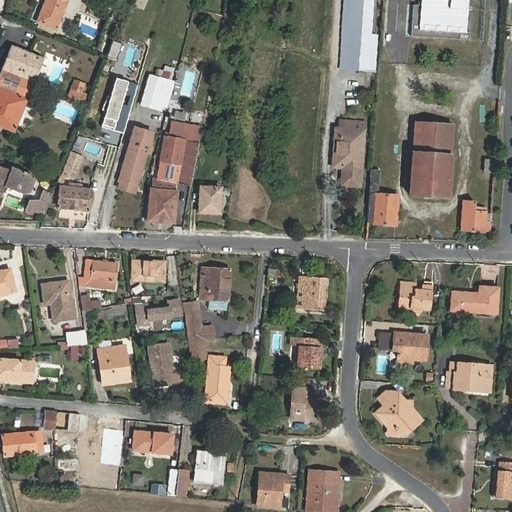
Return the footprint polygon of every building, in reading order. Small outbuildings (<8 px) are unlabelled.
[(57,28),(63,14),(68,0),(47,0),(39,21),(57,28)] [(373,0),(345,0),(340,68),(371,71),(374,35),(371,35),(373,0)] [(467,32),(469,0),(422,0),(422,6),(413,5),(411,36),(469,41),(470,32),(467,32)] [(189,24),(175,22),(173,34),(186,37),(189,24)] [(3,69),(35,82),(36,80),(45,58),(13,45),(3,69)] [(30,95),(35,82),(3,69),(0,76),(0,126),(15,133),(28,100),(33,102),(35,97),(30,95)] [(143,103),(160,108),(168,79),(151,74),(143,103)] [(75,79),(69,95),(80,99),(85,83),(75,79)] [(170,110),(177,81),(168,79),(160,108),(170,110)] [(430,125),(431,116),(417,115),(411,196),(450,199),(455,118),(440,117),(439,125),(430,125)] [(440,117),(431,116),(430,125),(439,125),(440,117)] [(339,154),(334,153),(332,168),(343,168),(342,185),(360,187),(365,122),(345,121),(344,132),(341,132),(339,154)] [(122,182),(139,187),(154,133),(136,128),(120,181),(122,182)] [(192,186),(201,143),(186,140),(187,132),(168,128),(167,133),(165,132),(164,136),(166,137),(158,180),(192,186)] [(74,179),(82,156),(76,154),(78,150),(74,149),(73,152),(72,152),(63,175),(74,179)] [(112,173),(116,158),(115,158),(117,153),(112,152),(110,156),(107,155),(103,170),(112,173)] [(496,174),(497,162),(488,161),(487,174),(496,174)] [(0,167),(0,189),(7,192),(8,187),(27,194),(34,176),(30,174),(31,173),(26,171),(26,173),(14,169),(13,172),(0,167)] [(381,171),(372,170),(371,182),(380,183),(381,171)] [(37,182),(34,176),(27,194),(34,191),(37,182)] [(137,193),(139,187),(122,182),(120,188),(137,193)] [(380,183),(371,182),(368,224),(397,226),(399,196),(379,194),(380,183)] [(90,211),(91,189),(60,187),(57,207),(90,211)] [(212,209),(221,210),(222,187),(202,187),(201,213),(212,213),(212,209)] [(176,224),(178,192),(152,190),(150,222),(176,224)] [(25,216),(46,218),(52,202),(42,199),(39,207),(29,206),(25,216)] [(486,231),(492,231),(493,222),(487,222),(487,209),(477,208),(477,203),(465,202),(464,231),(486,232),(486,231)] [(114,281),(115,263),(93,261),(93,263),(85,262),(84,277),(91,278),(90,279),(114,281)] [(165,281),(166,262),(135,261),(134,280),(165,281)] [(208,298),(229,300),(231,269),(209,268),(209,269),(207,268),(206,272),(209,272),(208,291),(205,291),(205,297),(208,297),(208,298)] [(270,268),(269,277),(279,278),(279,269),(270,268)] [(11,269),(0,271),(0,296),(16,292),(11,269)] [(308,293),(306,310),(325,312),(329,280),(301,277),(299,292),(308,293)] [(50,298),(50,303),(52,321),(71,319),(66,281),(42,284),(44,299),(50,298)] [(452,308),(496,312),(497,286),(481,285),(481,293),(453,291),(452,308)] [(415,288),(399,287),(398,309),(430,312),(433,287),(424,287),(424,289),(423,291),(415,291),(415,288)] [(297,309),(306,310),(308,293),(299,292),(297,309)] [(89,296),(81,297),(83,310),(102,308),(101,300),(90,302),(89,296)] [(137,305),(148,303),(147,296),(136,297),(137,305)] [(181,314),(179,299),(169,301),(171,315),(181,314)] [(139,325),(151,323),(148,303),(137,305),(139,325)] [(186,305),(188,316),(197,315),(195,304),(186,305)] [(188,316),(191,343),(206,342),(206,333),(212,333),(212,328),(199,330),(197,315),(188,316)] [(67,346),(87,345),(85,332),(67,333),(67,341),(67,346)] [(429,336),(395,333),(395,335),(381,334),(380,350),(399,351),(398,363),(412,364),(412,359),(427,360),(429,336)] [(296,367),(318,369),(319,354),(322,355),(323,339),(290,336),(290,344),(297,345),(296,367)] [(155,368),(153,368),(156,386),(174,383),(175,389),(184,388),(181,366),(173,367),(169,343),(149,345),(151,362),(154,362),(155,368)] [(200,353),(192,354),(193,361),(205,360),(206,351),(206,345),(199,346),(200,353)] [(124,355),(128,354),(127,346),(99,350),(104,385),(132,381),(130,372),(127,372),(124,355)] [(0,380),(31,382),(33,361),(0,359),(0,380)] [(210,368),(225,369),(225,361),(210,361),(210,368)] [(452,362),(452,372),(455,372),(454,388),(465,389),(466,384),(490,386),(491,364),(484,364),(472,363),(452,362)] [(230,370),(225,369),(210,368),(207,406),(227,408),(229,390),(225,389),(225,383),(229,384),(230,370)] [(455,372),(452,372),(446,371),(446,387),(454,388),(455,372)] [(308,378),(294,377),(293,384),(307,385),(308,378)] [(290,418),(316,421),(317,402),(306,401),(307,388),(293,387),(290,418)] [(410,423),(415,428),(421,422),(411,409),(412,403),(405,398),(399,391),(392,398),(385,404),(376,412),(383,420),(389,421),(388,434),(397,435),(402,430),(410,423)] [(385,404),(392,398),(386,391),(379,398),(385,404)] [(87,431),(89,415),(46,411),(46,427),(87,431)] [(101,416),(89,415),(87,431),(100,432),(101,416)] [(406,435),(415,428),(410,423),(402,430),(406,435)] [(2,435),(4,456),(6,456),(43,452),(41,431),(2,435)] [(172,452),(174,434),(136,431),(133,449),(172,452)] [(217,453),(198,451),(196,471),(195,479),(223,482),(226,456),(227,441),(218,440),(217,453)] [(511,461),(500,461),(499,470),(495,470),(493,497),(511,498),(511,461)] [(169,482),(177,483),(178,468),(171,467),(169,482)] [(177,483),(176,495),(186,496),(187,484),(185,484),(186,469),(178,468),(177,483)] [(261,493),(258,493),(257,505),(281,507),(282,491),(289,492),(290,474),(259,472),(258,486),(262,486),(261,493)] [(317,481),(311,481),(309,511),(314,511),(334,511),(338,473),(318,472),(317,481)]
